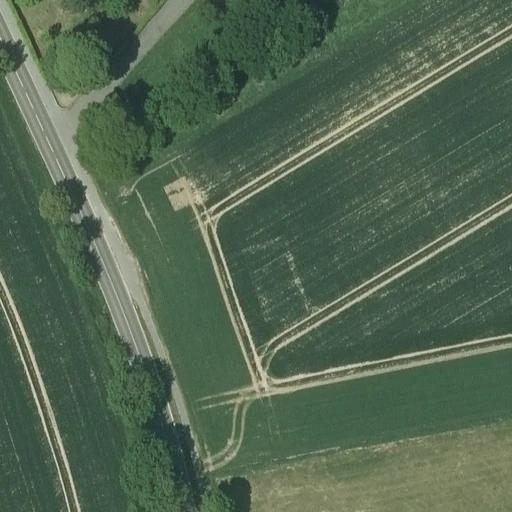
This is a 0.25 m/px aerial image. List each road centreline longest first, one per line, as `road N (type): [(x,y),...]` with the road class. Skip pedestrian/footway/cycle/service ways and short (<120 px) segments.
road 1 (tertiary): [(180,511),(139,360),(43,129)]
road 2 (residential): [(43,129),(109,90),(208,0)]
